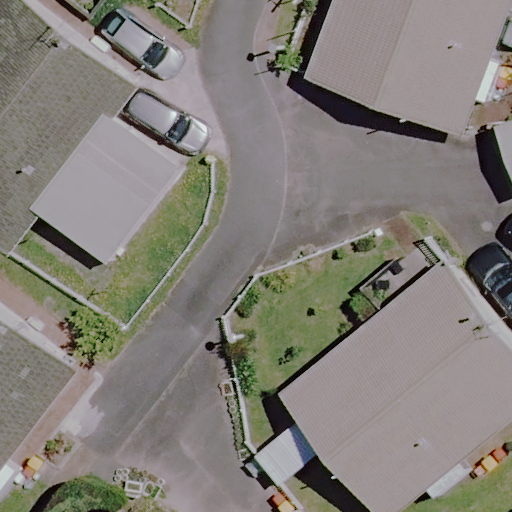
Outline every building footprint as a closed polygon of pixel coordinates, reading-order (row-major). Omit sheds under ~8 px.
[(205,145),(20,0),(6,0),(0,8),(0,255),(8,262),(42,219),(107,271),(205,145)] [(511,9),(511,0),(339,0),(306,82),(457,144),(511,9)] [(511,130),(497,136),(511,176),(511,130)] [(404,511),(511,424),(511,350),(445,269),(283,402),(372,511),(404,511)] [(12,327),(0,316),(0,489),(105,363),(32,303),(12,327)]
